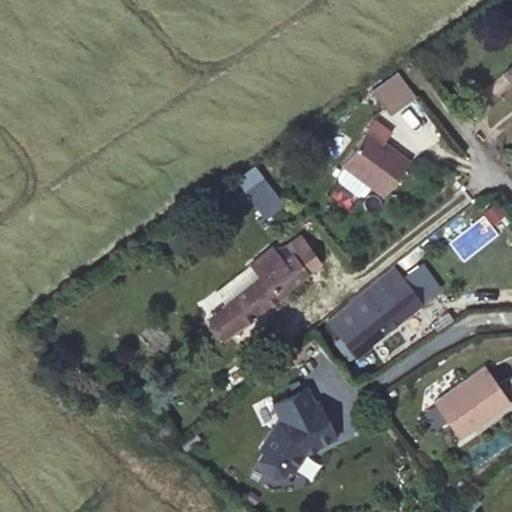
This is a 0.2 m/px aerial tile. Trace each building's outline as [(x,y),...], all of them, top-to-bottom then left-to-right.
[(511,66),(503,74),(511,85),(511,66)] [(397,71),(371,90),(390,114),(415,96),(397,71)] [(410,160),(367,128),(340,164),(383,196),(410,160)] [(237,174),(249,195),(266,185),(254,165),(237,174)] [(208,317),(222,338),(318,264),(304,243),(280,261),(270,247),(250,263),(260,277),(208,317)] [(422,303),(401,276),(386,289),(393,297),(356,326),(356,325),(335,340),(349,359),(358,352),(360,354),(371,345),(370,343),(422,303)] [(348,323),(341,315),(330,324),(337,332),(348,323)] [(240,363),(250,376),(261,368),(252,354),(240,363)] [(509,401),(483,366),(433,401),(458,437),(509,401)] [(304,388),(271,405),(279,421),(276,423),(259,451),(263,454),(258,462),(261,474),(272,480),(283,477),(288,469),(293,472),(304,453),(334,437),(316,402),(312,404),(304,388)]
